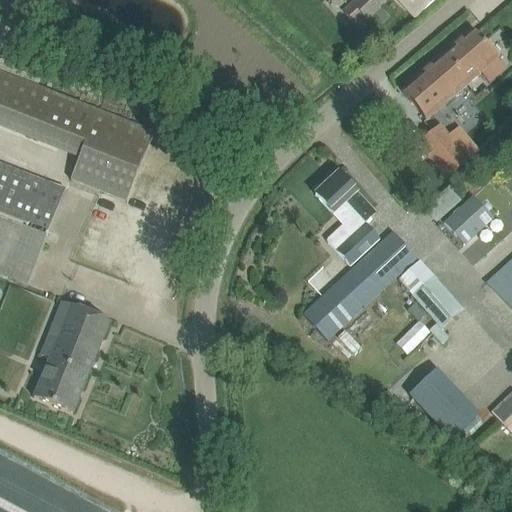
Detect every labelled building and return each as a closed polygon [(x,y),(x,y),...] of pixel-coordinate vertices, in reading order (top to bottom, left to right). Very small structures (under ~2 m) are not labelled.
[(371,0),(359,0),(345,12),(358,27),(373,15),(380,9),(371,0)] [(437,0),(399,0),(416,19),(437,0)] [(380,9),(373,15),(381,24),(388,18),(380,9)] [(481,75),(490,85),(505,71),(472,32),(402,93),(427,122),(481,75)] [(70,181),(108,197),(126,204),(154,133),(135,126),(0,72),(0,123),(81,155),(70,181)] [(437,125),(416,144),(446,177),(467,159),(437,125)] [(0,275),(9,279),(28,286),(65,191),(0,165),(0,275)] [(352,271),(382,243),(362,222),(373,212),(338,175),(315,197),(343,227),(326,243),(352,271)] [(472,198),(443,224),(464,246),(492,220),(472,198)] [(352,271),(337,284),(322,268),(307,283),(322,299),(303,317),(327,342),(415,260),(392,234),(382,243),(352,271)] [(511,259),(486,283),(511,311),(511,259)] [(462,311),(420,262),(399,281),(442,329),(462,311)] [(33,400),(54,408),(72,415),(109,324),(64,305),(42,357),(49,359),(33,400)] [(436,326),(429,332),(441,346),(448,340),(436,326)] [(429,346),(406,369),(415,378),(438,355),(429,346)] [(410,397),(452,443),(479,418),(437,372),(410,397)] [(511,395),(491,414),(502,426),(510,435),(511,433),(511,395)]
